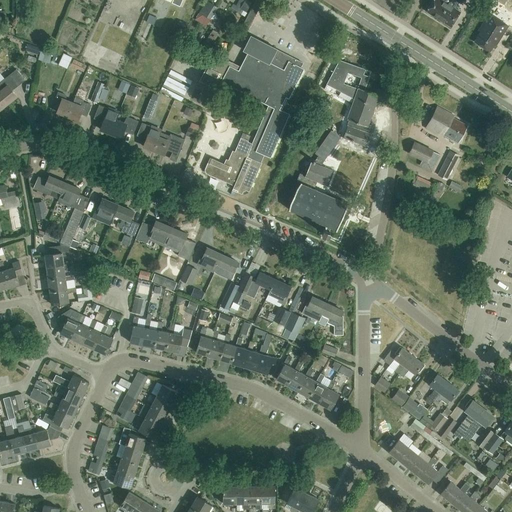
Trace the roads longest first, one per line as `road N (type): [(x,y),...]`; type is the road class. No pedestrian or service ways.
road 1 (unclassified): [(369,281),(59,146),(31,143),(0,155)]
road 2 (residential): [(362,451),(253,388),(134,359),(104,377)]
road 3 (residential): [(396,39),(389,61),(392,165),(369,281)]
road 4 (residential): [(362,451),(369,281)]
road 5 (residential): [(484,366),(369,281)]
road 6 (secondary): [(511,112),(396,39)]
